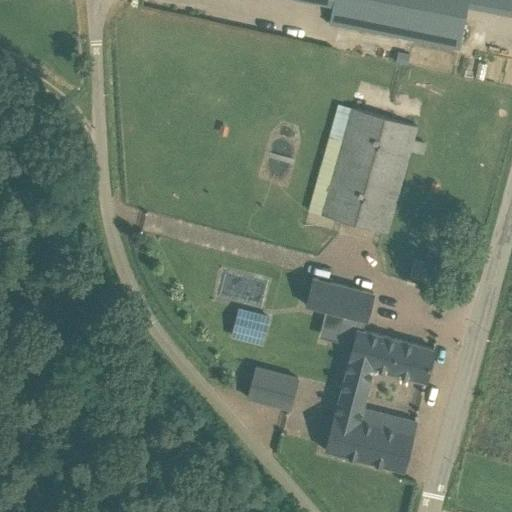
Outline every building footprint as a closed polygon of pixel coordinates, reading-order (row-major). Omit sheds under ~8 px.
[(468,0),(316,0),(333,3),(330,23),(459,48),(467,10),(468,0)] [(396,62),(408,65),(411,54),(399,51),(396,62)] [(352,107),(338,103),(313,198),(327,202),(323,215),(387,233),(417,126),(352,107)] [(374,293),(368,291),(314,277),(306,304),(327,309),(320,336),(337,340),(348,342),(354,344),(360,320),(364,321),(367,322),(374,293)] [(271,315),(239,307),(232,336),(263,344),(271,315)] [(374,334),(359,331),(355,344),(347,373),(327,449),(404,469),(417,416),(416,416),(416,417),(365,404),(375,368),(426,381),(434,349),(374,334)] [(247,398),(291,409),(300,377),(255,365),(247,398)]
